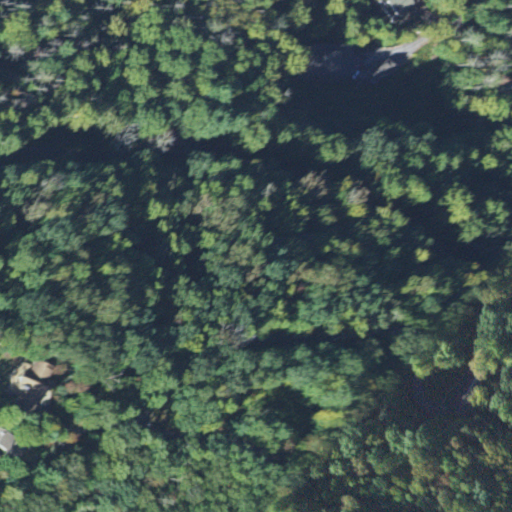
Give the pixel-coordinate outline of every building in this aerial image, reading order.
[(373,0),(373,1),(392,22),(410,6),(404,0),(373,0)] [(342,78),(343,47),(307,46),(305,76),(342,78)] [(375,84),(392,71),(385,62),(368,76),(375,84)] [(6,385),(15,389),(7,410),(26,417),(44,369),(26,362),(21,374),(12,370),(6,385)] [(12,442),(0,435),(0,451),(4,455),(12,442)]
